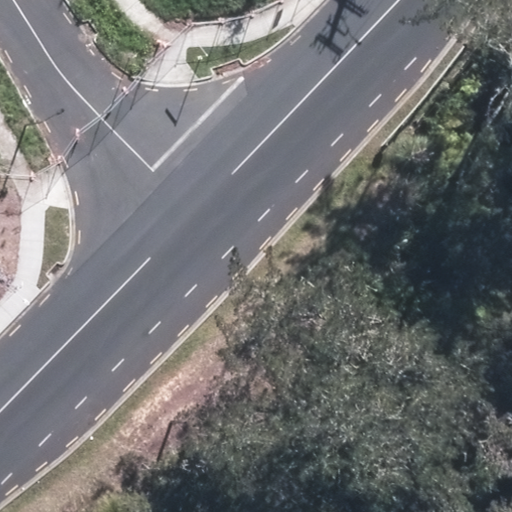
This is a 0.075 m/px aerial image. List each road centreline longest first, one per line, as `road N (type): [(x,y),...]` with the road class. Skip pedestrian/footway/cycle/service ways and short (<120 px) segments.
road 1 (residential): [(200,204),(0,410)]
road 2 (residential): [(399,0),(200,204)]
road 3 (residential): [(200,204),(110,127),(18,0)]
